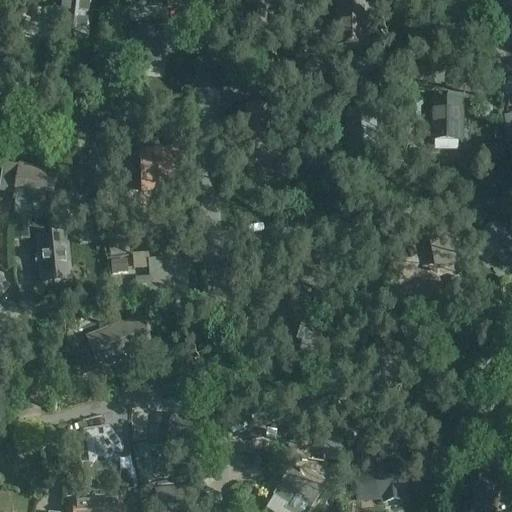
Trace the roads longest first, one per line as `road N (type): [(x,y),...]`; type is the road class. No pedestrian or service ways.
road 1 (residential): [(511,64),(362,96),(207,102)]
road 2 (residential): [(211,244),(511,202)]
road 3 (residential): [(0,429),(217,388)]
road 4 (residential): [(0,128),(207,102)]
road 5 (residential): [(411,511),(422,471),(445,433),(511,365)]
road 6 (residential): [(217,388),(211,244)]
road 7 (residential): [(211,244),(207,102)]
road 8 (track): [(0,4),(79,119)]
road 9 (residential): [(223,511),(217,388)]
